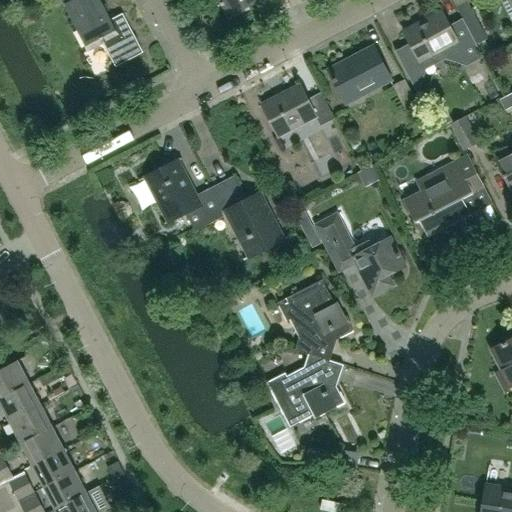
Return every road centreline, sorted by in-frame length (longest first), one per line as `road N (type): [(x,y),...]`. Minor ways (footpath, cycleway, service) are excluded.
road 1 (unclassified): [(215,511),(143,441),(13,191)]
road 2 (unclassified): [(389,511),(429,339),(464,299),(511,276)]
road 3 (unclassified): [(13,191),(191,87)]
road 4 (unclassified): [(191,87),(365,0)]
